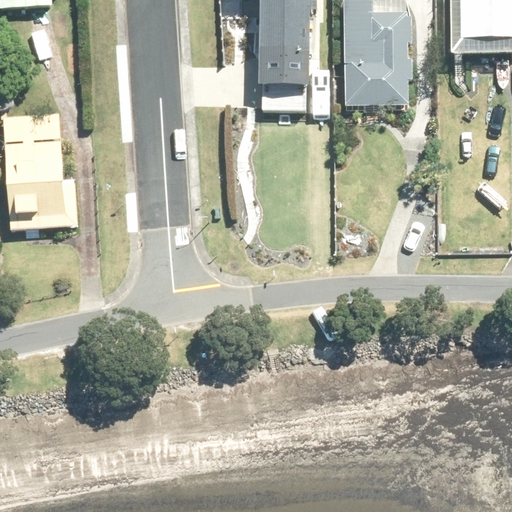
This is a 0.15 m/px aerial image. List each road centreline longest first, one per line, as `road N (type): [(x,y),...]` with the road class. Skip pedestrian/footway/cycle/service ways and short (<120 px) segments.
road 1 (residential): [(511,288),(293,293),(175,309)]
road 2 (residential): [(152,0),(175,309)]
road 3 (residential): [(175,309),(0,345)]
